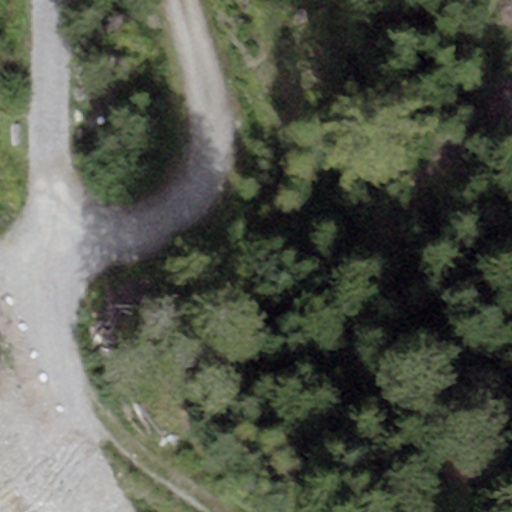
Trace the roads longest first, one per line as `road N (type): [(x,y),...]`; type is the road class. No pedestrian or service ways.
road 1 (track): [(188,0),(204,57),(209,166),(121,246),(53,225)]
road 2 (track): [(53,225),(60,394),(208,511)]
road 3 (track): [(53,225),(46,0)]
